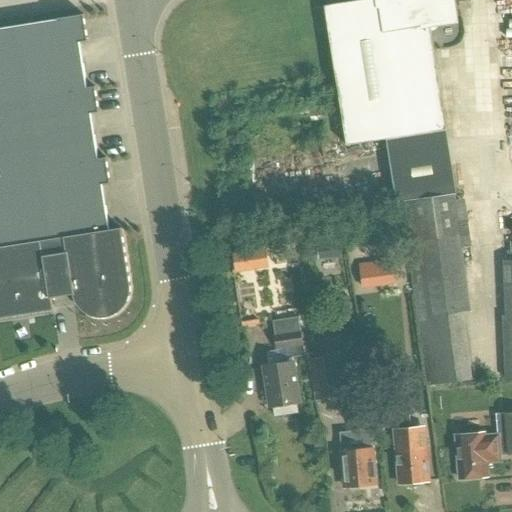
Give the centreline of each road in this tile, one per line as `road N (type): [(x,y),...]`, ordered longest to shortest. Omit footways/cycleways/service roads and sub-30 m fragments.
road 1 (unclassified): [(188,360),(130,0)]
road 2 (unclassified): [(0,406),(188,360)]
road 3 (unclassified): [(214,511),(188,360)]
